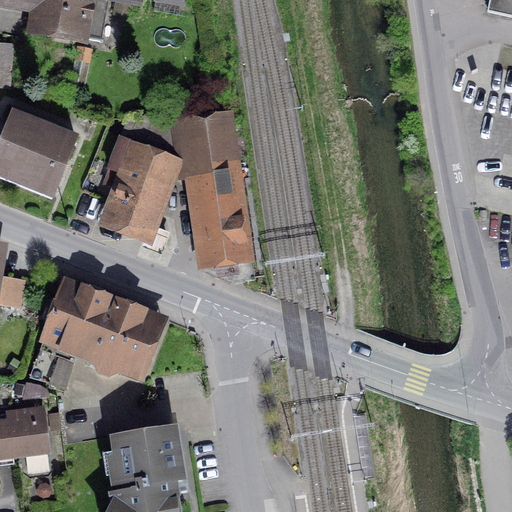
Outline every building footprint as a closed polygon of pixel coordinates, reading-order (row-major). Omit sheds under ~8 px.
[(17,0),(31,2),(30,0),(43,0),(38,31),(99,42),(107,0),(106,0),(17,0)] [(511,0),(490,0),(487,12),(511,17),(511,0)] [(0,44),(0,87),(10,88),(13,45),(0,44)] [(77,47),(69,91),(83,94),(91,49),(77,47)] [(11,115),(0,142),(0,171),(55,193),(76,140),(11,115)] [(173,165),(191,162),(186,126),(185,119),(130,120),(111,168),(127,174),(108,225),(164,246),(168,238),(148,231),(173,165)] [(220,121),(186,126),(191,162),(206,265),(245,259),(225,120),(220,121)] [(0,305),(18,308),(22,281),(0,277),(0,305)] [(119,303),(66,283),(44,342),(58,348),(93,362),(100,372),(105,375),(110,374),(114,370),(112,358),(143,370),(159,328),(116,311),(119,303)] [(73,359),(56,354),(58,348),(44,342),(31,378),(66,387),(73,359)] [(48,468),(46,453),(48,453),(43,409),(7,414),(8,422),(0,423),(0,458),(26,456),(27,470),(31,473),(45,471),(48,468)] [(355,416),(364,478),(373,476),(364,415),(355,416)] [(115,441),(120,475),(114,476),(117,497),(114,498),(115,511),(176,511),(174,497),(179,497),(176,481),(181,480),(174,432),(115,441)]
